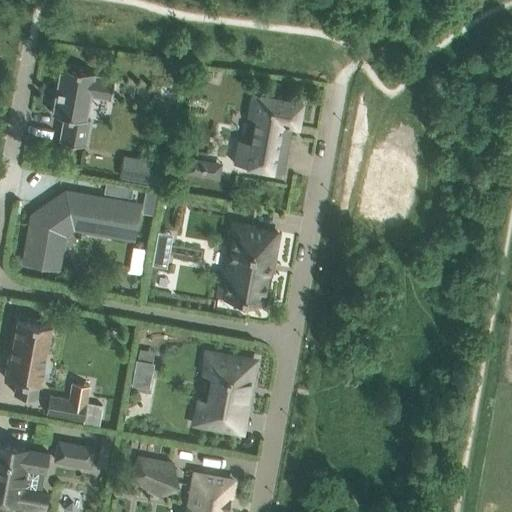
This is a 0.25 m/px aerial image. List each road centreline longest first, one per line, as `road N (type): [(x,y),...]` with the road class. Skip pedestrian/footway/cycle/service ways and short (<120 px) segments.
road 1 (residential): [(0,284),(290,338)]
road 2 (residential): [(338,92),(290,338)]
road 3 (residential): [(0,233),(31,43)]
road 4 (residential): [(290,338),(259,511)]
